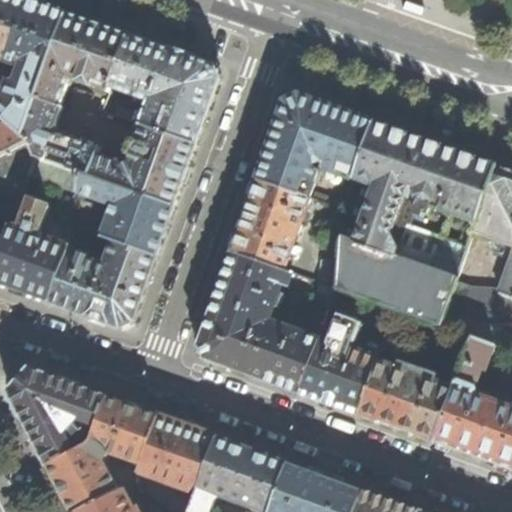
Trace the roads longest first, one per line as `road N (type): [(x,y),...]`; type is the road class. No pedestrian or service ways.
road 1 (residential): [(151,374),(281,10)]
road 2 (residential): [(151,374),(511,505)]
road 3 (primary): [(281,10),(511,91)]
road 4 (residential): [(0,321),(151,374)]
